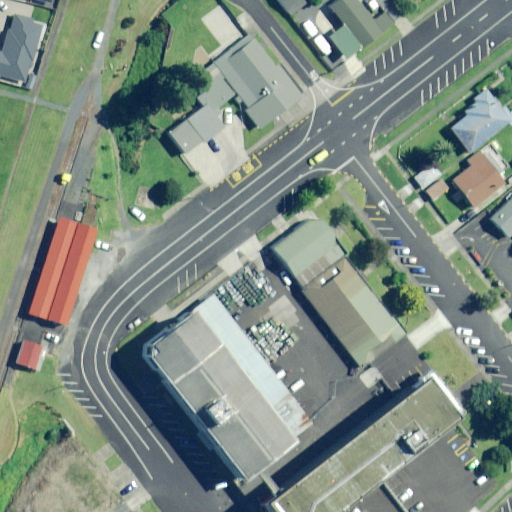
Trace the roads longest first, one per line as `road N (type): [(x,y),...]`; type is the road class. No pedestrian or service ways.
road 1 (residential): [(341,131),(151,278),(103,327),(95,359),(104,388),(199,511)]
road 2 (residential): [(341,131),(511,360)]
road 3 (residential): [(509,0),(341,131)]
road 4 (residential): [(251,0),(341,131)]
